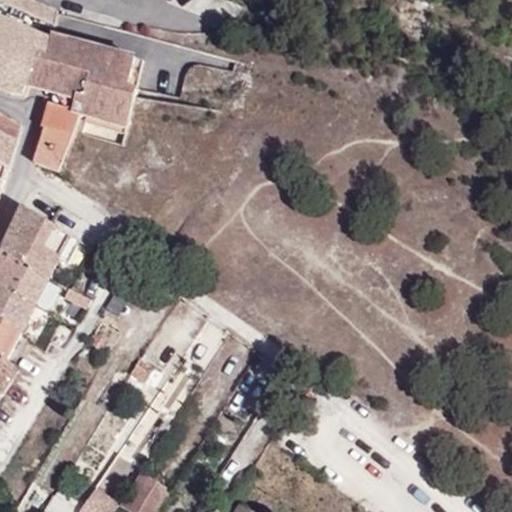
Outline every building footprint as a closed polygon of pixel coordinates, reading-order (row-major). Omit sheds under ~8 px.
[(59,38),(0,11),(0,90),(5,93),(15,96),(25,101),(27,100),(32,87),(55,54),(59,38)] [(82,117),(127,130),(137,100),(131,97),(137,57),(61,32),(59,38),(55,54),(32,87),(78,103),(74,115),(82,117)] [(74,115),(50,109),(38,166),(54,169),(82,117),(74,115)] [(0,131),(18,140),(21,125),(0,113),(0,131)] [(0,165),(7,170),(18,140),(0,131),(0,165)] [(7,247),(51,277),(61,257),(72,263),(81,243),(71,235),(26,207),(7,247)] [(0,261),(0,278),(37,304),(51,277),(7,247),(0,261)] [(0,313),(22,332),(37,304),(0,278),(0,313)] [(106,306),(119,312),(127,295),(115,289),(106,306)] [(0,349),(8,356),(22,332),(0,313),(0,349)] [(0,384),(15,362),(8,356),(0,349),(0,384)] [(142,468),(121,501),(137,511),(156,511),(172,488),(142,468)] [(83,511),(110,511),(121,496),(97,480),(79,509),(83,511)] [(52,511),(66,511),(78,494),(59,482),(43,506),(52,511)]
